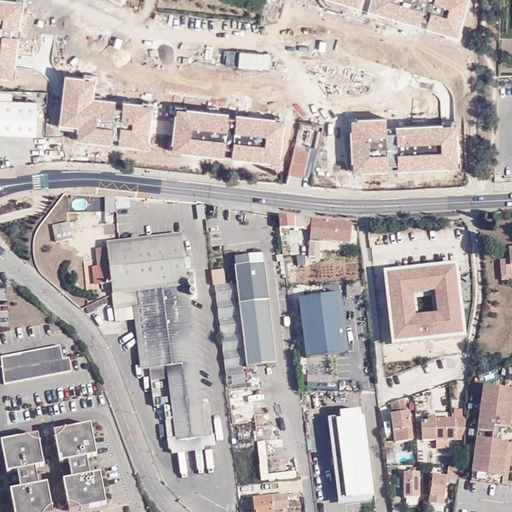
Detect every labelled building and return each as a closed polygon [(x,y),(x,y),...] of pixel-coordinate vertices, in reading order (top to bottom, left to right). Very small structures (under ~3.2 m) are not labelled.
[(281,0),(278,10),(298,16),(296,23),(317,29),(325,0),(323,0),(281,0)] [(327,0),(361,10),(364,0),(327,0)] [(371,0),(368,13),(419,27),(420,22),(428,24),(426,30),(459,39),(469,0),(371,0)] [(20,32),(23,4),(0,1),(0,77),(14,79),(19,41),(10,40),(12,31),(20,32)] [(349,66),(350,57),(340,56),(339,65),(349,66)] [(97,81),(65,77),(60,126),(80,129),(78,142),(110,146),(111,140),(120,141),(119,147),(150,151),(155,106),(122,102),(121,110),(116,109),(117,103),(95,100),(97,81)] [(0,134),(35,135),(36,101),(12,100),(12,91),(0,90),(0,134)] [(177,109),(172,153),(223,159),(224,150),(234,152),(233,159),(279,164),(284,122),(236,116),(236,121),(230,120),(231,115),(177,109)] [(351,122),(353,175),(389,173),(388,167),(398,167),(398,173),(459,170),(458,126),(396,128),(396,135),(388,135),(388,121),(351,122)] [(295,144),(289,174),(312,179),(318,149),(295,144)] [(281,218),(281,233),(305,230),(307,221),(281,218)] [(349,244),(350,224),(313,221),(311,237),(310,245),(320,246),(321,246),(321,242),(349,244)] [(134,235),(133,222),(121,223),(123,236),(134,235)] [(57,240),(72,238),(70,223),(56,225),(57,240)] [(165,367),(168,395),(200,392),(186,276),(190,276),(190,264),(184,264),(181,236),(119,244),(106,245),(106,249),(96,251),(101,285),(111,284),(112,294),(117,335),(141,334),(145,368),(165,367)] [(310,245),(309,259),(319,260),(320,246),(310,245)] [(511,249),(509,250),(510,260),(500,261),(502,280),(511,279),(511,272),(511,266),(511,249)] [(458,258),(383,267),(393,343),(468,334),(458,258)] [(263,259),(235,263),(236,272),(235,272),(247,365),(276,361),(265,268),(264,268),(263,259)] [(294,260),(295,270),(305,269),(304,259),(294,260)] [(231,283),(215,284),(217,313),(233,312),(231,283)] [(342,291),(299,296),(306,358),(349,353),(342,291)] [(59,346),(0,357),(5,384),(71,371),(69,357),(61,359),(59,346)] [(84,356),(76,358),(78,368),(86,367),(84,356)] [(511,393),(481,390),(470,477),(506,482),(511,432),(509,432),(511,409),(511,393)] [(200,392),(168,395),(175,440),(206,437),(200,392)] [(154,394),(155,405),(168,404),(168,393),(154,394)] [(403,399),(391,403),(393,414),(391,414),(395,442),(412,440),(409,412),(405,412),(403,399)] [(341,414),(329,416),(339,503),(358,501),(375,499),(362,406),(340,409),(341,414)] [(423,438),(434,439),(434,418),(423,418),(423,438)] [(448,439),(464,438),(464,418),(434,418),(434,439),(448,439)] [(234,449),(257,445),(253,420),(230,424),(234,449)] [(91,421),(54,428),(55,436),(59,459),(70,457),(73,474),(65,476),(70,507),(106,501),(101,470),(90,472),(87,453),(96,451),(95,442),(91,421)] [(274,436),(273,428),(262,430),(263,438),(274,436)] [(39,432),(1,439),(7,470),(18,468),(21,487),(11,489),(15,511),(54,511),(48,481),(39,483),(36,464),(44,463),(39,432)] [(259,480),(295,478),(294,460),(282,461),(281,451),(270,452),(271,471),(267,472),(264,440),(256,440),(259,480)] [(459,465),(448,465),(447,476),(447,477),(458,479),(459,465)] [(419,473),(404,473),(405,498),(419,498),(419,473)] [(447,476),(432,474),(429,503),(443,505),(447,477),(447,476)] [(108,505),(129,501),(128,495),(107,499),(108,505)] [(252,511),(282,511),(297,511),(296,503),(286,504),(286,496),(242,499),(244,511),(252,511)]
